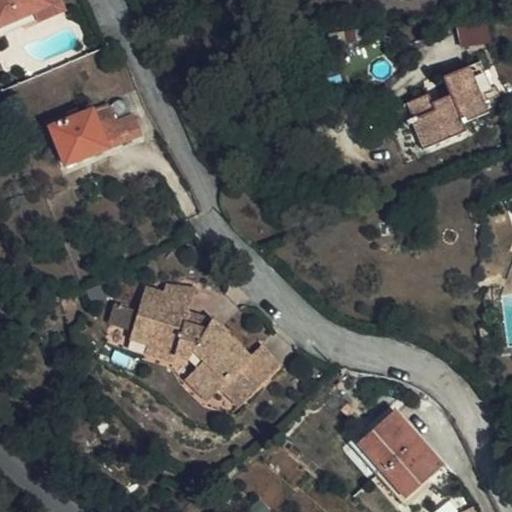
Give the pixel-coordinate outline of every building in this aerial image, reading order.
[(44,0),(0,0),(0,24),(31,12),(47,5),(44,0)] [(44,0),(47,5),(31,12),(34,21),(62,8),(58,0),(44,0)] [(461,32),(463,46),(491,41),(489,27),(461,32)] [(485,114),(480,98),(490,93),(479,64),(440,79),(446,97),(429,104),(424,95),(405,103),(412,118),(403,123),(405,126),(410,124),(421,151),(463,133),(460,125),(485,114)] [(105,147),(139,133),(131,114),(115,121),(107,104),(91,111),(79,116),(70,120),(53,126),(50,127),(65,164),(105,147)] [(77,110),(68,114),(69,117),(70,120),(79,116),(77,110)] [(70,120),(69,117),(52,124),(53,126),(70,120)] [(0,136),(15,129),(11,122),(0,126),(0,136)] [(128,339),(149,345),(152,338),(176,345),(173,356),(190,361),(199,369),(194,373),(215,394),(219,391),(237,409),(280,368),(262,348),(250,359),(213,321),(189,314),(193,288),(164,285),(162,292),(142,287),(128,339)] [(152,338),(149,345),(147,355),(172,362),(173,356),(176,345),(152,338)] [(205,403),(215,394),(194,373),(185,382),(205,403)] [(377,469),(414,434),(391,409),(353,442),(377,469)] [(438,461),(414,434),(377,469),(401,496),(438,461)] [(511,450),(501,440),(494,451),(495,463),(502,477),(511,472),(511,450)]
